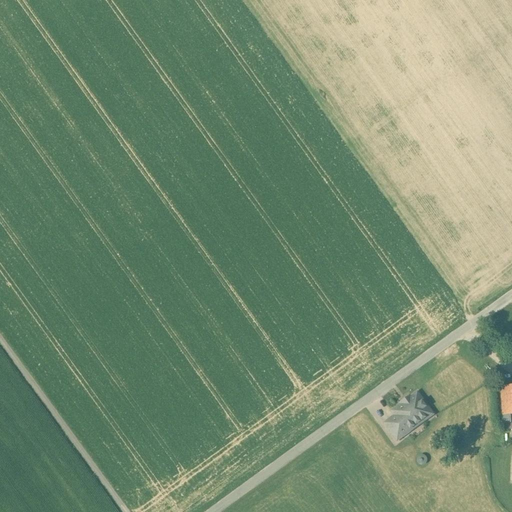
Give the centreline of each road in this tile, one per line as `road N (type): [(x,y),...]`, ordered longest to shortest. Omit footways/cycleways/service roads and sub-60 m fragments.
road 1 (unclassified): [(511,293),(213,511)]
road 2 (unclassified): [(0,335),(128,511)]
